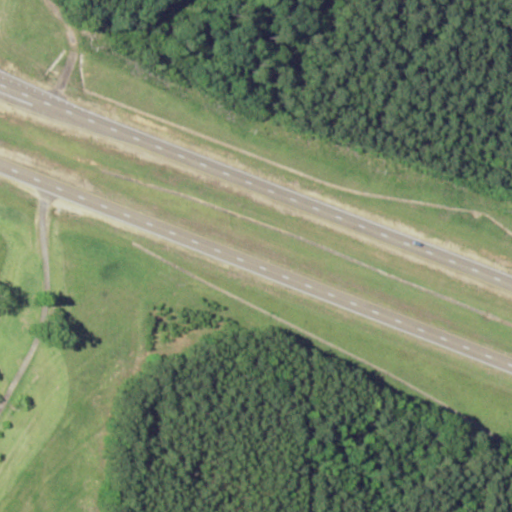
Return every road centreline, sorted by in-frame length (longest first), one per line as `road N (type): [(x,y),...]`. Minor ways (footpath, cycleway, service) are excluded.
road 1 (trunk): [(511,286),(0,83)]
road 2 (trunk): [(0,165),(511,366)]
road 3 (residential): [(79,115),(49,185),(46,277),(11,438)]
road 4 (residential): [(79,115),(67,27),(45,0)]
